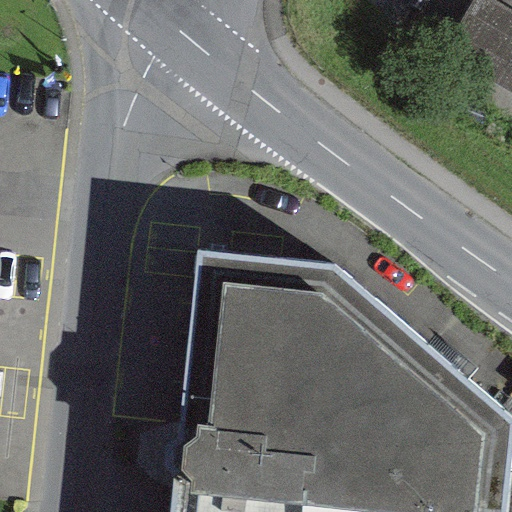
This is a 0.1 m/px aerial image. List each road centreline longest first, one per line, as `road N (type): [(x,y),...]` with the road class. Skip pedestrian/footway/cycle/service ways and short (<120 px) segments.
road 1 (residential): [(150,23),(43,511)]
road 2 (secondary): [(150,23),(511,280)]
